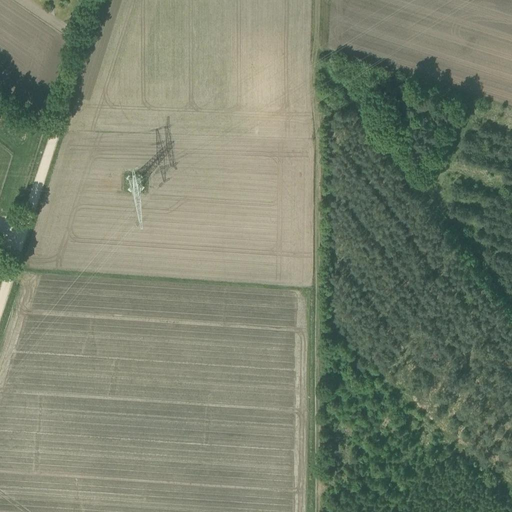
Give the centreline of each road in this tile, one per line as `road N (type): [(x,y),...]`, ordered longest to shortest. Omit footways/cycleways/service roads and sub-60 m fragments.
road 1 (track): [(316,116),(314,511)]
road 2 (track): [(511,305),(346,89)]
road 3 (unclassified): [(21,228),(95,0)]
